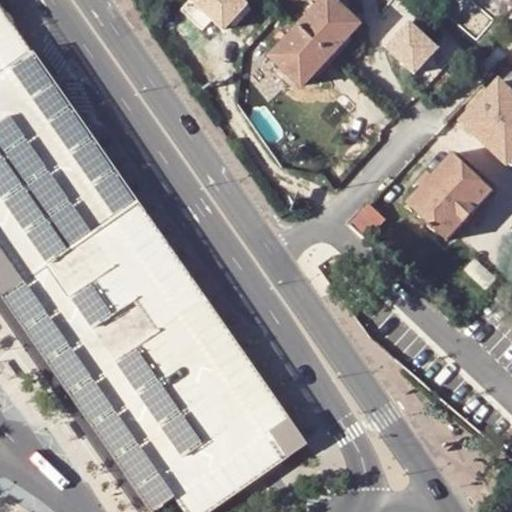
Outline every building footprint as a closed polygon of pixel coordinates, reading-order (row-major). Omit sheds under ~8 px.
[(0,0),(0,294),(153,511),(199,511),(286,452),(295,445),(309,435),(290,408),(73,100),(50,66),(37,49),(32,43),(0,0)] [(174,0),(209,34),(238,4),(233,0),(174,0)] [(357,26),(329,0),(324,0),(298,28),(333,60),(335,58),(351,41),(347,37),(357,26)] [(460,0),(446,16),(463,33),(473,22),(480,14),(463,0),(460,0)] [(465,53),(485,32),(473,22),(463,33),(446,16),(436,26),(465,53)] [(410,17),(387,42),(415,67),(438,42),(410,17)] [(313,74),(317,77),(333,60),(298,28),(269,57),(301,86),(313,74)] [(511,81),(499,69),(457,113),(508,161),(511,156),(511,81)] [(446,242),(492,191),(452,154),(406,204),(446,242)] [(363,211),(377,223),(381,219),(368,207),(363,211)] [(314,264),(327,276),(361,240),(377,223),(363,211),(314,264)] [(404,348),(380,327),(369,339),(393,360),(394,359),(404,348)] [(65,433),(56,421),(50,425),(59,438),(65,433)]
